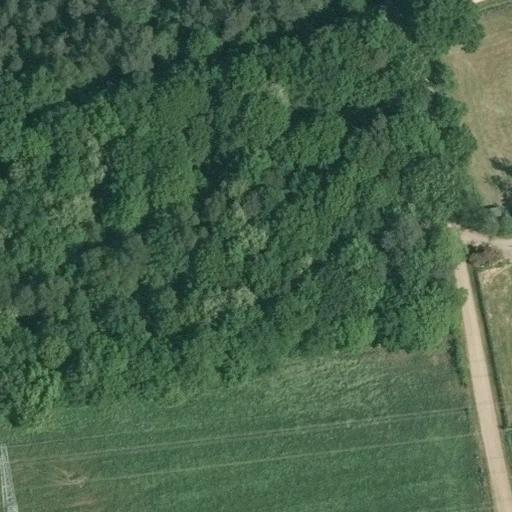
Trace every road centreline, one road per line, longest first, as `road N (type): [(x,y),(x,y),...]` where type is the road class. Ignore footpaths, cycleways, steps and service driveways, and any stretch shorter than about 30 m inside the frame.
road 1 (track): [(409,19),(508,511)]
road 2 (track): [(0,134),(406,5)]
